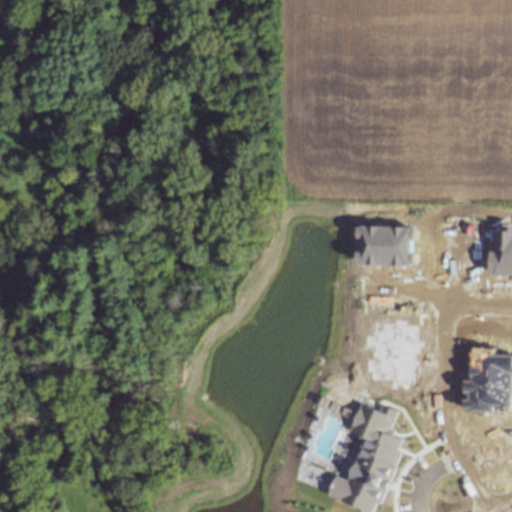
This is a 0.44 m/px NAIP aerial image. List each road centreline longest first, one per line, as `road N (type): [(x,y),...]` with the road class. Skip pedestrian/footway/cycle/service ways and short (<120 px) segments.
road 1 (residential): [(482,511),(440,414),(443,304),(459,266),(459,231)]
road 2 (residential): [(511,306),(369,294)]
